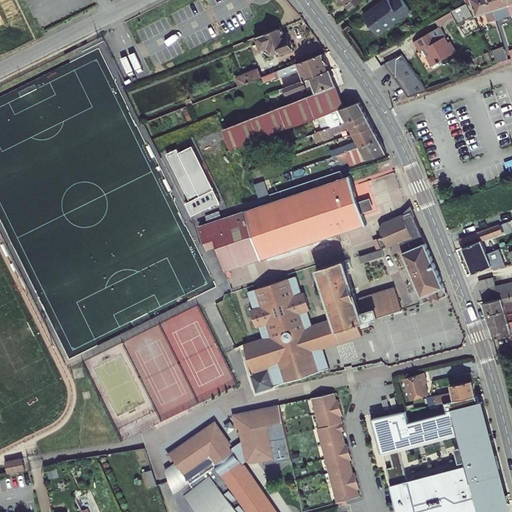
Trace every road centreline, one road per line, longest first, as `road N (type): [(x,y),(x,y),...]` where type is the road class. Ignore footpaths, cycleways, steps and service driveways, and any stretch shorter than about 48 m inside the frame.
road 1 (secondary): [(511,454),(473,321),(402,147),(304,0)]
road 2 (residential): [(0,70),(141,0)]
